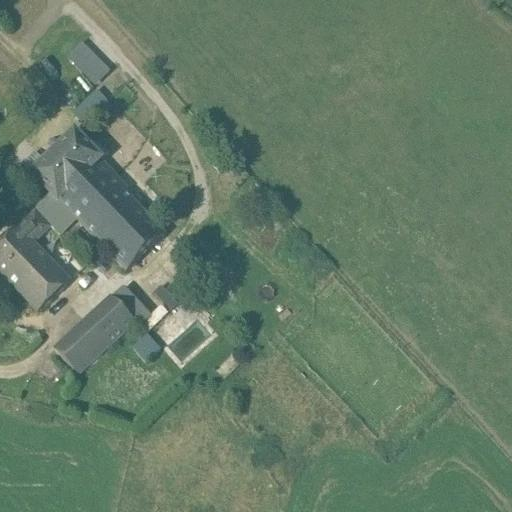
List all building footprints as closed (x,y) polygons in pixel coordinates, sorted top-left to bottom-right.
[(94,86),(109,70),(78,41),(63,58),(94,86)] [(107,85),(83,107),(93,117),(117,95),(107,85)] [(51,198),(36,213),(52,229),(60,238),(78,221),(126,272),(164,235),(125,194),(130,190),(103,162),(76,134),(31,177),(51,198)] [(0,247),(0,271),(41,313),(73,282),(36,245),(52,229),(36,213),(0,247)] [(111,300),(53,350),(78,376),(134,325),(111,300)] [(144,363),(159,351),(146,335),(131,348),(144,363)]
